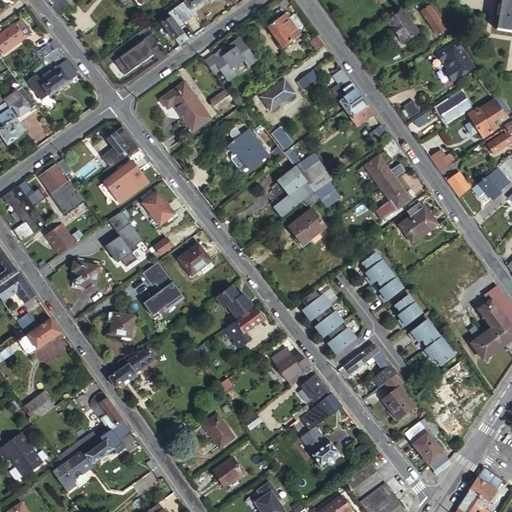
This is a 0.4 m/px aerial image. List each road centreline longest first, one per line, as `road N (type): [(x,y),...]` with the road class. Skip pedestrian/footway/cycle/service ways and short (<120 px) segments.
road 1 (residential): [(435,506),(114,102)]
road 2 (residential): [(303,0),(511,286)]
road 3 (residential): [(198,511),(0,227)]
road 4 (residential): [(114,102),(260,0)]
road 5 (residential): [(0,186),(114,102)]
road 6 (residential): [(114,102),(34,0)]
